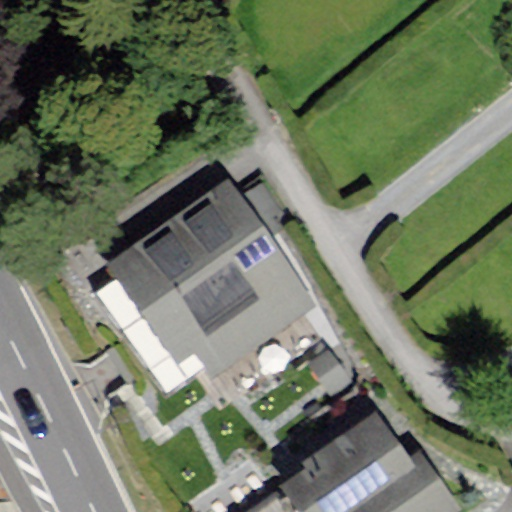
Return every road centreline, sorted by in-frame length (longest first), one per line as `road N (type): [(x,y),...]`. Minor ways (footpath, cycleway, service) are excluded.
road 1 (residential): [(511,429),(452,410),(408,358),(179,0)]
road 2 (secondary): [(0,319),(96,511)]
